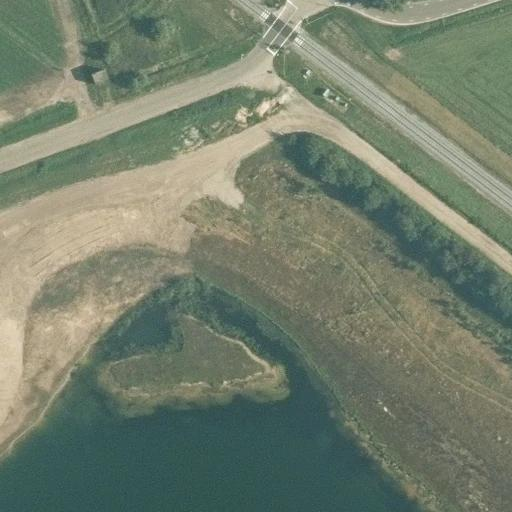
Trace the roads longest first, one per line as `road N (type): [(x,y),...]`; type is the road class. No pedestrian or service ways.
road 1 (unclassified): [(0,160),(251,64),(304,0)]
road 2 (track): [(251,64),(511,262)]
